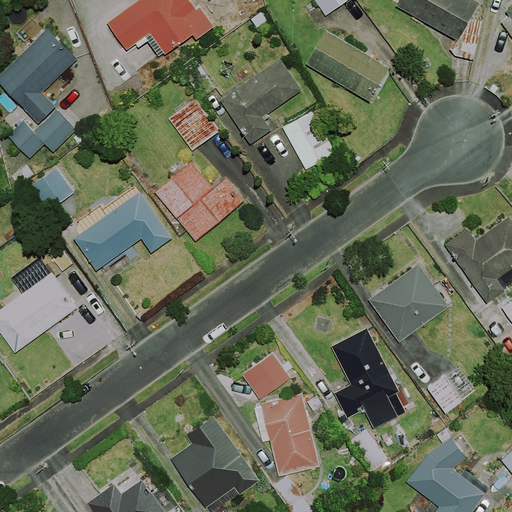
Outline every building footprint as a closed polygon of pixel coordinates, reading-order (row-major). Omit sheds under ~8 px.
[(137,0),(113,18),(132,45),(143,38),(145,42),(154,35),(165,50),(170,47),(172,49),(200,29),(203,34),(214,25),(200,5),(195,8),(189,0),(137,0)] [(348,0),(315,0),(326,16),(348,0)] [(480,2),(476,0),(399,0),(396,7),(458,41),(480,2)] [(83,53),(53,23),(1,74),(44,118),(62,101),(48,88),(83,53)] [(395,61),(331,26),(311,60),(376,96),(395,61)] [(279,124),(272,114),(276,112),(274,109),(310,84),(287,52),(225,96),(256,139),(279,124)] [(219,84),(200,57),(185,67),(204,95),(219,84)] [(225,126),(201,94),(173,114),(197,146),(225,126)] [(81,126),(61,106),(39,127),(28,116),(12,131),(35,154),(50,139),(59,148),(81,126)] [(340,150),(318,108),(286,124),(309,166),(340,150)] [(219,183),(195,157),(160,187),(202,236),(251,195),(231,172),(219,183)] [(79,189),(59,164),(34,183),(54,208),(79,189)] [(178,233),(144,187),(80,233),(103,265),(148,233),(159,247),(178,233)] [(511,268),(511,212),(481,235),(473,224),(450,240),(493,299),(511,286),(503,275),(511,268)] [(454,302),(424,260),(374,295),(404,338),(454,302)] [(83,303),(57,267),(0,308),(0,319),(21,348),(83,303)] [(415,405),(372,323),(336,342),(356,380),(340,388),(353,414),(370,405),(379,423),(415,405)] [(295,374),(277,349),(247,371),(265,396),(295,374)] [(481,386),(464,362),(433,384),(451,408),(481,386)] [(325,462),(307,389),(267,399),(267,402),(259,404),(267,438),(275,436),(284,472),(325,462)] [(266,476),(219,411),(191,431),(197,439),(176,454),(212,503),(213,502),(217,509),(244,489),(245,491),(266,476)] [(391,457),(369,426),(353,437),(375,468),(391,457)] [(472,453),(457,432),(434,449),(412,478),(444,502),(436,511),(473,511),(491,489),(458,464),(472,453)] [(292,473),(277,484),(297,511),(308,511),(316,507),(292,473)] [(173,511),(147,475),(127,490),(119,479),(92,499),(101,511),(173,511)]
